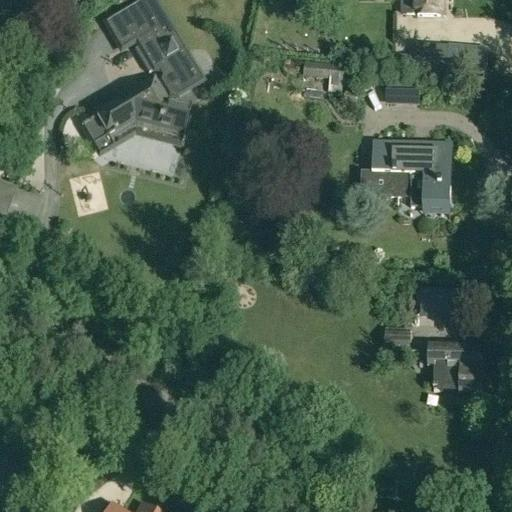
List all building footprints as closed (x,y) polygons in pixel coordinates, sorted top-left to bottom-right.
[(0,0),(0,14),(25,16),(25,0),(0,0)] [(83,130),(88,138),(96,150),(119,136),(122,141),(140,130),(137,125),(145,120),(149,127),(186,136),(192,108),(177,105),(179,98),(204,82),(154,0),(146,0),(106,24),(122,50),(133,44),(154,79),(95,115),(99,120),(83,130)] [(445,17),(444,0),(402,0),(402,15),(417,15),(417,17),(445,17)] [(447,74),(453,75),(487,77),(489,52),(449,49),(447,74)] [(413,71),(414,59),(394,57),(392,69),(413,71)] [(330,82),(329,94),(342,95),(344,68),(331,67),(331,69),(330,82)] [(358,95),(346,93),(344,101),(357,103),(358,95)] [(402,108),(402,94),(387,94),(387,107),(402,108)] [(451,213),(453,147),(373,144),(372,174),(362,174),(361,200),(413,201),(413,198),(425,199),(425,212),(451,213)] [(0,235),(4,237),(10,222),(7,216),(0,213),(0,235)] [(289,250),(274,249),(274,259),(288,260),(289,250)] [(411,331),(385,331),(385,358),(410,359),(411,331)] [(478,398),(479,349),(429,347),(428,369),(434,369),(434,390),(460,391),(460,397),(478,398)]
